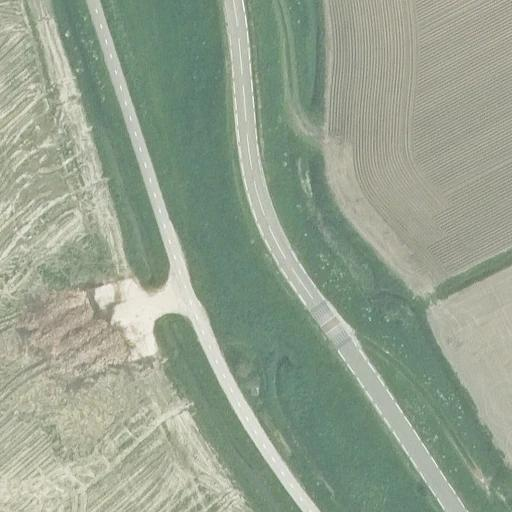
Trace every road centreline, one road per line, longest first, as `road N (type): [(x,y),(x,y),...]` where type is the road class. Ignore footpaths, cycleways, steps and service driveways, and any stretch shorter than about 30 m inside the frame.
road 1 (tertiary): [(459,511),(273,240),(234,0)]
road 2 (unclassified): [(314,511),(226,375),(98,0)]
